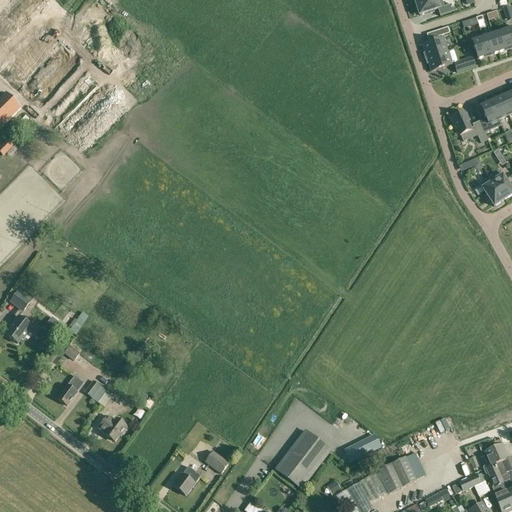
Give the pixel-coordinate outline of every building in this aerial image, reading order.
[(68,63),(5,0),(3,0),(0,3),(0,65),(32,98),(68,63)] [(441,0),(430,0),(416,5),(419,16),(429,13),(438,10),(440,17),(453,13),(451,5),(444,7),(441,0)] [(505,16),(511,13),(511,11),(511,7),(503,10),(505,16)] [(436,32),(438,38),(449,34),(448,28),(436,32)] [(511,28),(503,32),(509,50),(511,49),(511,28)] [(509,50),(503,32),(493,35),(499,54),(509,50)] [(493,35),(482,38),(489,57),(499,54),(493,35)] [(478,60),(489,57),(482,38),(472,42),(478,60)] [(423,46),(427,59),(447,53),(443,39),(423,46)] [(88,51),(79,61),(113,93),(123,83),(88,51)] [(447,53),(427,59),(431,72),(451,66),(447,53)] [(472,59),(454,64),(457,74),(475,68),(472,59)] [(511,97),(510,94),(500,98),(508,116),(511,114),(511,97)] [(0,130),(21,109),(6,95),(0,100),(0,130)] [(508,116),(500,98),(491,102),(498,120),(508,116)] [(78,102),(71,111),(75,114),(82,106),(78,102)] [(491,131),(488,125),(498,120),(491,102),(480,107),(486,120),(479,123),(484,134),(491,131)] [(85,123),(91,113),(81,107),(75,117),(85,123)] [(459,137),(472,131),(464,112),(451,118),(459,137)] [(479,123),(473,125),(481,144),(488,141),(484,134),(479,123)] [(2,145),(8,152),(13,147),(7,140),(2,145)] [(498,160),(502,157),(498,151),(494,153),(498,160)] [(480,164),(477,159),(468,163),(470,169),(473,168),(480,164)] [(504,201),(511,195),(511,191),(500,172),(490,179),(504,201)] [(490,179),(480,185),(494,207),(504,201),(490,179)] [(35,220),(45,209),(26,193),(17,204),(35,220)] [(11,302),(23,312),(31,302),(18,292),(11,302)] [(80,310),(68,329),(75,332),(86,314),(80,310)] [(7,336),(17,344),(22,338),(24,339),(32,327),(19,317),(10,329),(12,330),(7,336)] [(156,333),(164,326),(156,318),(148,325),(156,333)] [(64,354),(74,362),(80,354),(70,346),(64,354)] [(77,393),(84,384),(75,377),(57,399),(67,407),(77,393)] [(98,404),(107,392),(93,382),(84,393),(98,404)] [(104,434),(104,435),(115,443),(120,437),(121,438),(128,428),(116,420),(114,422),(108,417),(98,430),(104,434)] [(304,431),(274,469),(301,490),(331,451),(304,431)] [(444,440),(445,445),(457,443),(455,437),(444,440)] [(475,441),(477,447),(487,444),(486,438),(475,441)] [(459,442),(452,445),(458,460),(464,458),(459,442)] [(256,451),(260,456),(269,449),(265,444),(256,451)] [(501,463),(509,460),(503,445),(485,452),(490,465),(485,467),(484,469),(486,475),(488,475),(490,475),(493,482),(495,481),(497,487),(492,488),(496,496),(495,497),(500,511),(509,511),(511,511),(511,507),(502,484),(509,481),(501,463)] [(230,465),(213,452),(204,464),(221,476),(230,465)] [(473,457),(469,459),(473,470),(477,468),(479,467),(475,457),(473,457)] [(511,458),(509,460),(501,463),(509,481),(502,484),(511,507),(511,458)] [(378,472),(379,474),(389,495),(416,482),(405,459),(378,472)] [(428,491),(472,471),(467,460),(423,479),(428,491)] [(182,475),(173,487),(186,497),(195,485),(201,477),(188,468),(182,476),(182,475)] [(358,484),(370,505),(389,495),(379,474),(358,484)] [(456,496),(480,485),(477,477),(452,488),(456,496)] [(327,488),(332,497),(341,491),(336,482),(327,488)] [(370,511),(373,510),(370,505),(358,484),(336,497),(344,511),(370,511)] [(439,494),(425,501),(428,508),(442,500),(439,494)]
